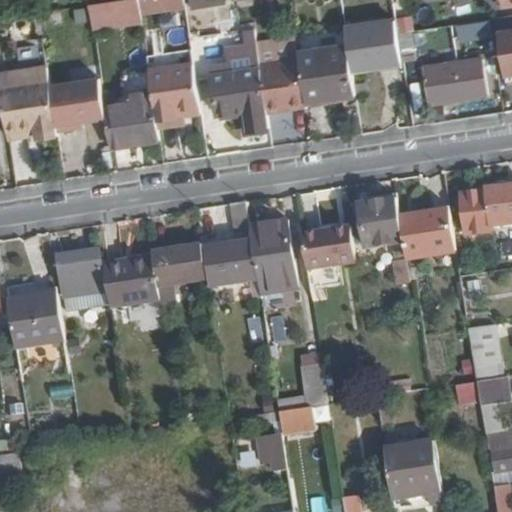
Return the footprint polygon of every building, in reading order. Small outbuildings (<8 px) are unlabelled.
[(142,26),(138,0),(127,0),(90,6),(92,18),(122,14),(125,28),(142,26)] [(397,30),(395,18),(345,26),(349,54),(352,69),(401,62),(400,55),(397,30)] [(462,23),(462,38),(490,39),(491,23),(462,23)] [(413,53),(410,28),(397,30),(400,55),(413,53)] [(511,29),(496,32),(503,80),(511,79),(511,29)] [(352,69),(349,54),(301,61),(307,104),(356,97),(352,69)] [(307,104),(301,61),(300,55),(260,60),(261,68),(268,109),(307,104)] [(484,96),(478,60),(418,68),(424,103),(484,96)] [(202,105),(196,62),(149,70),(153,96),(156,121),(179,117),(178,109),(202,105)] [(268,109),(261,68),(209,77),(215,115),(243,111),(247,131),(270,127),(268,109)] [(106,110),(101,78),(52,85),(59,130),(86,127),(85,121),(107,117),(106,110)] [(52,85),(51,82),(1,89),(7,130),(39,127),(40,135),(59,133),(59,130),(52,85)] [(156,121),(153,96),(135,98),(135,106),(106,110),(107,117),(111,150),(159,142),(156,121)] [(511,224),(511,187),(486,190),(486,193),(462,195),(466,236),(490,234),(490,227),(511,224)] [(318,225),(312,193),(297,196),(302,228),(318,225)] [(401,221),(398,202),(360,208),(366,250),(405,244),(401,221)] [(252,230),(248,203),(231,206),(235,232),(252,230)] [(458,253),(452,214),(401,221),(405,244),(407,261),(458,253)] [(298,288),(288,224),(252,230),(254,246),(260,284),(261,293),(298,288)] [(310,270),(364,268),(362,228),(308,230),(310,270)] [(260,284),(254,246),(206,252),(211,290),(260,284)] [(207,284),(202,247),(154,254),(154,259),(159,292),(207,284)] [(103,289),(98,254),(58,260),(61,281),(66,281),(68,294),(103,289)] [(159,292),(154,259),(104,266),(111,307),(161,300),(159,292)] [(482,307),(478,284),(466,286),(469,309),(482,307)] [(66,348),(59,299),(9,305),(17,355),(66,348)] [(503,378),(495,325),(469,329),(477,383),(503,378)] [(326,384),(322,359),(272,366),(279,414),(313,408),(309,385),(326,384)] [(511,403),(508,378),(503,378),(477,383),(481,407),(511,403)] [(441,497),(433,445),(403,450),(402,443),(396,439),(384,441),(394,504),(441,497)] [(511,473),(511,462),(510,448),(493,450),(496,476),(511,473)] [(283,465),(281,449),(239,456),(240,471),(283,465)] [(0,476),(21,474),(18,455),(0,457),(0,476)] [(253,511),(263,510),(261,487),(249,488),(248,483),(238,484),(242,511),(253,511)] [(507,511),(510,511),(505,487),(493,489),(497,511),(507,511)] [(316,511),(331,511),(329,497),(315,499),(316,511)] [(359,511),(358,499),(343,501),(344,511),(359,511)]
